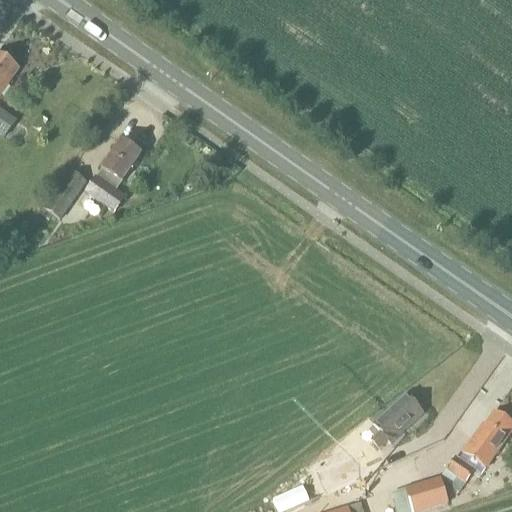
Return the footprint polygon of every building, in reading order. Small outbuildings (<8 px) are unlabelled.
[(0,97),(18,72),(0,59),(0,137),(4,141),(17,122),(0,110),(0,97)] [(126,200),(116,193),(140,158),(121,144),(102,171),(96,179),(84,195),(114,216),(126,200)] [(87,185),(71,173),(44,212),(60,224),(87,185)] [(380,435),(371,443),(379,452),(388,444),(390,446),(423,417),(405,398),(373,427),(380,435)] [(455,458),(442,477),(459,495),(475,473),(481,477),(486,471),(486,470),(511,433),(511,427),(494,415),(485,426),(484,425),(463,454),(459,460),(455,458)] [(374,475),(363,452),(314,473),(324,496),(374,475)] [(440,480),(428,484),(391,495),(395,511),(430,511),(448,507),(440,480)] [(271,489),(261,506),(272,511),(286,511),(293,501),(271,489)]
